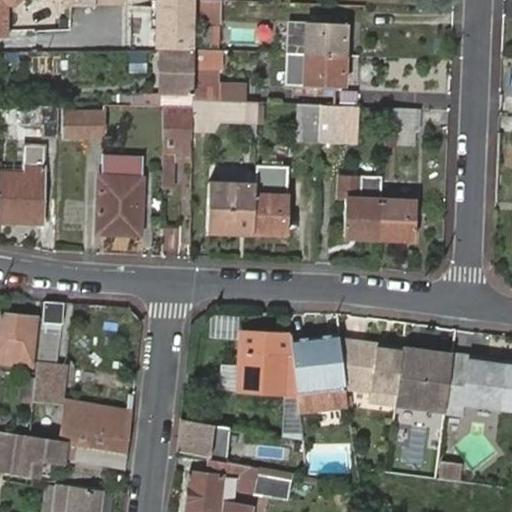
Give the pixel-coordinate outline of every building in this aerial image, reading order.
[(0,0),(0,30),(5,31),(5,1),(15,0),(0,0)] [(193,48),(194,0),(156,0),(156,48),(161,48),(193,48)] [(194,0),(193,48),(218,49),(219,0),(194,0)] [(286,20),(285,52),(341,54),(342,22),(286,20)] [(160,93),(193,93),(193,48),(161,48),(160,93)] [(193,93),(192,97),(254,100),(255,100),(256,81),(218,80),(218,70),(218,49),(193,48),(193,93)] [(341,54),(285,52),(284,68),(280,68),(281,81),(339,85),(341,54)] [(192,106),(192,128),(211,129),(215,119),(253,121),(254,100),(192,97),(192,106)] [(297,138),(317,139),(318,103),(298,102),(297,138)] [(318,103),(317,139),(337,140),(339,104),(318,103)] [(356,104),(339,104),(337,140),(355,139),(356,104)] [(163,105),(162,197),(173,197),(174,154),(191,155),(192,128),(192,106),(163,105)] [(411,142),(412,106),(383,105),(382,126),(394,127),(394,142),(411,142)] [(43,136),(58,137),(59,106),(20,106),(19,123),(43,124),(43,136)] [(65,135),(106,136),(107,113),(67,112),(65,135)] [(0,221),(41,222),(43,147),(21,146),(21,162),(20,175),(0,173),(0,221)] [(119,229),(139,230),(141,156),(103,155),(102,176),(97,176),(96,233),(118,234),(119,229)] [(21,162),(0,161),(0,173),(20,175),(21,162)] [(343,237),(378,239),(379,200),(380,177),(360,177),(339,176),(338,200),(344,201),(343,237)] [(204,230),(248,233),(250,196),(250,185),(205,184),(204,230)] [(250,196),(248,233),(285,235),(286,198),(250,196)] [(379,200),(378,239),(413,240),(415,202),(379,200)] [(62,322),(64,303),(47,302),(45,320),(62,322)] [(36,314),(0,310),(0,362),(26,366),(33,358),(36,314)] [(292,337),(292,332),(277,331),(277,336),(255,336),(255,330),(241,330),(239,363),(237,389),(284,392),(284,398),(301,399),(300,391),(292,337)] [(325,333),(292,337),(300,391),(314,389),(316,409),(351,404),(348,388),(341,339),(341,335),(325,338),(325,333)] [(378,344),(341,339),(348,388),(371,391),(370,401),(444,410),(443,413),(460,415),(462,404),(499,409),(507,361),(481,357),(481,361),(469,360),(469,356),(384,345),(383,348),(378,347),(378,344)] [(63,365),(36,362),(34,374),(32,390),(32,396),(60,401),(63,365)] [(237,389),(239,363),(220,362),(218,388),(237,389)] [(32,390),(34,374),(22,373),(19,388),(32,390)] [(314,389),(300,391),(301,399),(303,411),(316,409),(314,389)] [(301,399),(284,398),(282,438),(307,443),(303,411),(301,399)] [(131,422),(133,412),(68,401),(66,411),(131,422)] [(127,454),(131,422),(66,411),(61,443),(77,446),(116,452),(127,454)] [(28,425),(29,416),(14,414),(12,427),(28,429),(28,425)] [(246,463),(250,431),(185,416),(181,448),(212,454),(212,456),(214,456),(246,463)] [(28,429),(26,438),(42,440),(44,428),(28,425),(28,429)] [(26,438),(0,433),(0,467),(34,473),(42,440),(26,438)] [(115,465),(116,452),(77,446),(76,459),(115,465)] [(221,499),(223,474),(242,476),(240,488),(290,498),(295,473),(246,463),(214,456),(212,473),(191,472),(186,511),(252,511),(254,502),(221,499)] [(448,479),(450,462),(436,459),(433,477),(448,479)] [(455,480),(458,463),(450,462),(448,479),(455,480)] [(0,481),(31,487),(32,478),(0,473),(0,481)] [(41,511),(50,511),(54,484),(45,483),(41,511)] [(100,511),(104,492),(54,484),(50,511),(100,511)]
